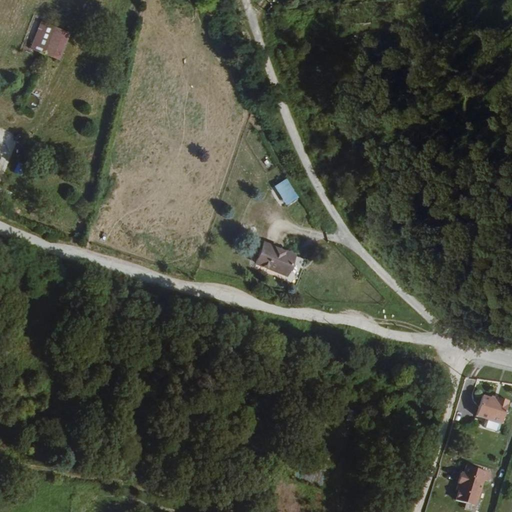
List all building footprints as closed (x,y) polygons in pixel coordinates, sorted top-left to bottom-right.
[(29,46),(60,57),(70,29),(40,18),(29,46)] [(283,177),(274,185),(281,194),(291,185),(283,177)] [(293,194),(289,189),(280,195),(274,186),(270,189),(279,203),(293,194)] [(295,265),(301,245),(262,231),(255,251),(295,265)] [(495,399),(480,395),(474,414),(500,422),(506,400),(495,397),(495,399)] [(348,410),(346,419),(357,422),(359,413),(348,410)] [(457,490),(454,499),(465,502),(475,505),(482,479),(486,480),(489,471),(465,464),(463,472),(459,471),(457,481),(459,482),(457,490)] [(463,508),(473,511),(475,505),(465,502),(463,508)]
